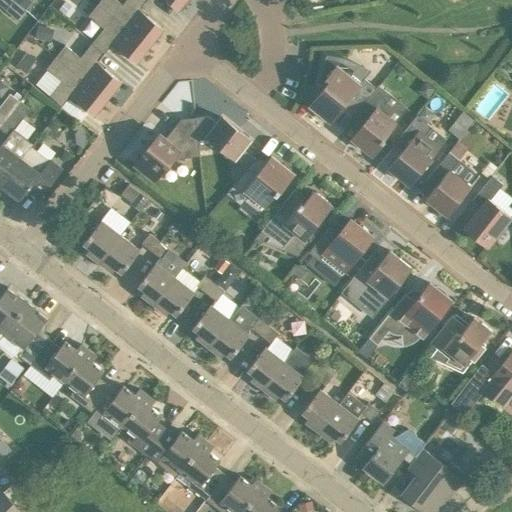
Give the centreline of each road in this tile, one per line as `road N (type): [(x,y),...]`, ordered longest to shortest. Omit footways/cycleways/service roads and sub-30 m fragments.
road 1 (residential): [(361,511),(32,240)]
road 2 (residential): [(252,100),(511,296)]
road 3 (residential): [(32,240),(191,44)]
